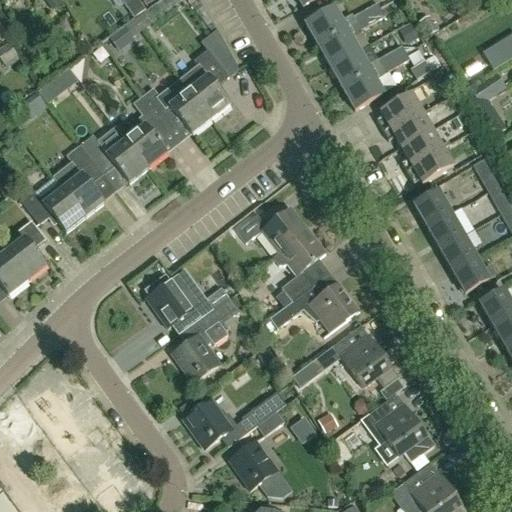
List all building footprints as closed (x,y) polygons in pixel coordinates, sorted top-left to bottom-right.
[(136,0),(133,0),(124,7),(131,17),(143,9),(136,0)] [(297,0),(303,10),(321,0),(297,0)] [(306,26),(318,48),(381,12),(377,5),(353,19),(352,17),(342,22),(335,10),(306,26)] [(318,48),(331,70),(360,53),(353,41),(363,35),(362,33),(386,20),(381,12),(318,48)] [(134,23),(141,32),(150,25),(143,16),(134,23)] [(134,23),(126,30),(133,39),(141,32),(134,23)] [(0,59),(7,70),(20,60),(9,45),(0,50),(0,59)] [(331,70),(343,91),(372,75),(406,56),(401,49),(378,62),(377,62),(368,68),(360,53),(331,70)] [(210,124),(230,108),(216,90),(228,80),(207,53),(193,63),(198,69),(179,83),(210,124)] [(376,83),(386,77),(410,63),(406,56),(372,75),(343,91),(355,113),(384,97),(376,83)] [(424,64),(410,72),(416,83),(431,74),(424,64)] [(191,139),(210,124),(179,83),(157,101),(152,94),(142,101),(165,130),(177,121),(191,139)] [(461,100),(489,142),(506,131),(488,104),(477,89),(461,100)] [(443,152),(450,148),(449,145),(441,149),(425,119),(432,115),(430,112),(423,116),(412,98),(382,115),(384,119),(378,123),(389,144),(396,140),(408,162),(402,166),(413,186),(420,183),(423,187),(453,170),(443,152)] [(152,139),(165,130),(142,101),(134,108),(142,119),(138,123),(142,129),(124,143),(148,173),(167,158),(152,139)] [(92,139),(79,149),(102,179),(114,170),(128,188),(148,173),(124,143),(106,157),(92,139)] [(71,167),(53,181),(85,222),(104,207),(89,189),(102,179),(79,149),(65,159),(71,167)] [(511,186),(511,154),(498,162),(511,186)] [(495,181),(484,162),(473,169),(483,187),(495,181)] [(28,187),(23,191),(25,194),(18,200),(39,228),(51,219),(66,237),(85,222),(53,181),(35,195),(28,187)] [(0,191),(6,202),(14,197),(3,183),(0,184),(0,191)] [(451,215),(438,194),(438,193),(414,207),(426,229),(451,215)] [(511,210),(502,195),(491,201),(500,216),(511,210)] [(511,211),(511,210),(500,216),(511,236),(511,237),(511,211)] [(255,219),(236,234),(245,246),(261,234),(278,257),(306,236),(288,212),(264,230),(255,219)] [(426,229),(439,251),(463,237),(451,215),(426,229)] [(28,285),(47,270),(33,252),(45,242),(31,225),(18,235),(23,242),(5,256),(28,285)] [(280,291),(290,305),(311,290),(300,276),(323,258),(306,236),(278,257),(272,261),(278,269),(283,269),(286,267),(295,279),(280,291)] [(439,251),(452,273),(476,259),(463,237),(439,251)] [(0,289),(8,300),(28,285),(5,256),(0,249),(0,289)] [(489,282),(497,278),(491,267),(483,272),(476,259),(452,273),(465,295),(489,282)] [(180,321),(185,317),(193,312),(200,307),(199,306),(204,303),(191,284),(179,293),(172,283),(144,303),(165,332),(170,328),(180,321)] [(327,337),(357,314),(336,286),(318,300),(311,290),(290,305),(269,321),(277,331),(300,313),(311,322),(314,320),(327,337)] [(200,307),(207,316),(226,301),(219,292),(204,303),(199,306),(200,307)] [(480,306),(493,328),(511,316),(511,306),(504,292),(480,306)] [(237,316),(226,301),(207,316),(186,331),(193,342),(170,359),(191,387),(217,367),(204,348),(209,345),(212,349),(226,338),(219,329),(237,316)] [(511,316),(493,328),(505,350),(511,346),(511,316)] [(397,379),(359,329),(315,362),(323,373),(339,361),(360,389),(374,378),(383,389),(397,379)] [(402,453),(417,474),(429,466),(422,456),(432,448),(395,397),(360,423),(381,450),(387,446),(396,458),(402,453)] [(228,449),(255,430),(275,415),(268,405),(236,428),(227,416),(222,420),(210,404),(183,424),(204,453),(221,440),(228,449)] [(283,425),(275,415),(255,430),(263,440),(283,425)] [(325,435),(338,428),(331,415),(318,423),(325,435)] [(292,429),(304,446),(316,437),(303,420),(292,429)] [(250,494),(258,487),(268,501),(282,501),(292,494),(256,445),(228,465),(250,494)] [(463,511),(429,466),(417,474),(401,487),(419,511),(463,511)] [(0,511),(16,511),(2,492),(0,493),(0,511)]
